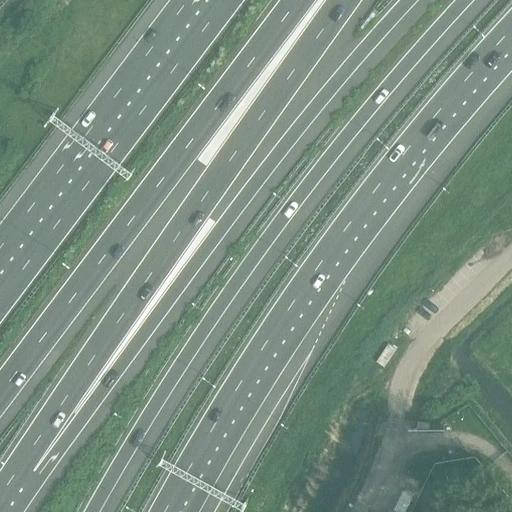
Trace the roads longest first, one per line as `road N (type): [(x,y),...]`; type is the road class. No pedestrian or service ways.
road 1 (motorway): [(91,511),(238,277),(463,0)]
road 2 (motorway): [(26,467),(408,0)]
road 3 (motorway): [(169,502),(309,278),(511,28)]
road 4 (motorway): [(26,467),(338,0)]
road 5 (motorway): [(0,394),(303,0)]
road 6 (motorway): [(203,0),(0,273)]
road 7 (unclassified): [(391,420),(402,375),(427,339),(511,254)]
